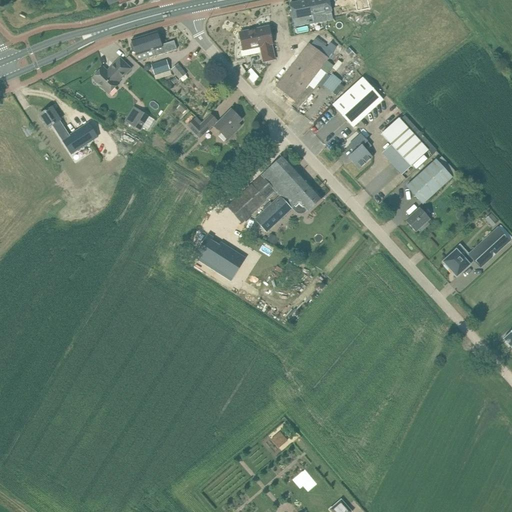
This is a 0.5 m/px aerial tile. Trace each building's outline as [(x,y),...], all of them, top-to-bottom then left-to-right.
[(332,11),(330,5),(329,0),(304,0),(290,3),(293,19),(294,19),(295,25),(313,21),(312,15),(332,11)] [(354,0),(356,8),(357,11),(370,8),(368,0),(354,0)] [(269,26),(239,33),(243,50),(241,51),(242,57),(262,52),(264,62),(275,59),(272,44),(269,26)] [(154,49),(156,56),(177,49),(174,41),(162,45),(158,32),(150,34),(155,49),(154,49)] [(150,34),(131,40),(132,43),(131,43),(130,45),(133,52),(134,53),(135,52),(138,62),(156,56),(154,49),(155,49),(150,34)] [(309,43),(276,86),(295,101),(308,85),(321,69),(326,73),(328,74),(334,66),(327,61),(329,58),(311,44),(309,43)] [(349,48),(345,51),(351,57),(355,54),(349,48)] [(103,67),(92,78),(94,79),(94,81),(96,83),(98,83),(109,94),(120,83),(118,82),(131,69),(120,58),(107,71),(103,67)] [(167,60),(151,65),(154,74),(170,70),(167,60)] [(179,80),(187,74),(178,64),(171,70),(179,80)] [(245,73),(253,82),(259,77),(251,68),(245,73)] [(322,85),(332,93),(341,81),(331,74),(322,85)] [(383,101),(362,78),(333,105),(353,127),(383,101)] [(51,107),(40,115),(45,123),(48,128),(53,125),(58,132),(72,154),(97,137),(88,123),(69,136),(64,128),(59,121),(60,120),(57,116),(51,107)] [(149,116),(140,110),(131,125),(140,131),(149,116)] [(231,110),(224,117),(220,121),(221,121),(215,127),(228,139),(241,126),(238,123),(241,120),(231,110)] [(399,118),(381,134),(391,145),(382,153),(402,175),(413,165),(423,155),(428,150),(399,118)] [(200,126),(194,119),(187,126),(199,138),(211,127),(205,120),(200,126)] [(348,158),(359,169),(373,157),(366,150),(371,146),(361,134),(349,145),(355,152),(348,158)] [(264,210),(255,219),(267,232),(292,208),(296,212),(298,214),(302,214),(305,213),(307,210),(308,211),(315,205),(322,198),(283,155),(276,162),(261,176),(276,192),(277,192),(280,196),(272,203),(264,210)] [(423,155),(413,165),(416,169),(427,159),(423,155)] [(453,177),(436,159),(406,186),(423,204),(453,177)] [(430,219),(420,208),(406,221),(416,232),(420,228),(422,231),(429,224),(427,222),(430,219)] [(447,258),(443,262),(457,277),(470,265),(470,264),(474,260),(481,268),(510,241),(498,227),(469,254),(460,245),(455,249),(456,250),(452,254),(451,252),(446,257),(447,258)] [(208,235),(196,254),(200,257),(221,271),(232,254),(234,251),(221,243),(220,245),(212,240),(213,238),(208,235)] [(232,254),(221,271),(233,278),(244,261),(232,254)] [(280,432),(273,438),(279,445),(286,439),(280,432)] [(341,500),(334,506),(339,511),(337,511),(351,511),(352,511),(347,506),(341,500)]
